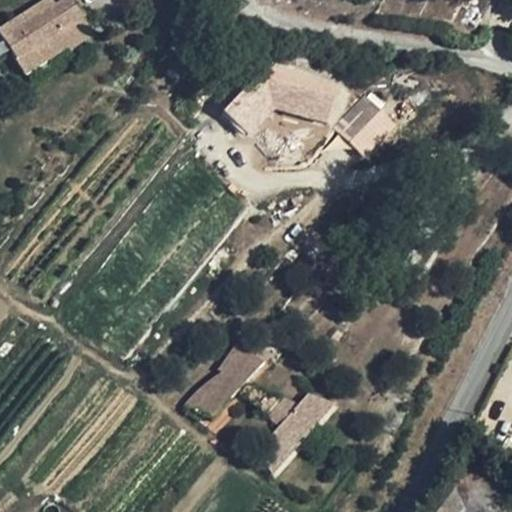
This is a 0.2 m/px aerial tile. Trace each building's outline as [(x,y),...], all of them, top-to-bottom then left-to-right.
[(69,2),(3,39),(22,73),(64,50),(71,46),(74,52),(92,42),(69,2)] [(71,46),(64,50),(68,55),(74,52),(71,46)] [(248,137),(275,122),(258,90),(250,74),(206,96),(213,109),(236,128),(248,137)] [(258,90),(275,122),(290,114),(273,83),(258,90)] [(360,157),(395,129),(367,94),(332,122),(360,157)] [(236,128),(213,109),(232,145),(248,137),(236,128)] [(0,318),(8,308),(0,301),(0,318)] [(265,364),(238,345),(220,371),(225,373),(219,377),(215,380),(205,387),(195,396),(185,407),(191,410),(188,413),(198,420),(202,415),(212,420),(239,392),(266,415),(274,419),(275,420),(260,441),(262,443),(253,455),(265,464),(286,436),(293,440),(309,418),(315,422),(325,407),(302,392),(294,405),(288,401),(280,412),(272,410),(282,398),(248,382),(265,364)] [(443,511),(469,511),(462,489),(443,511)]
